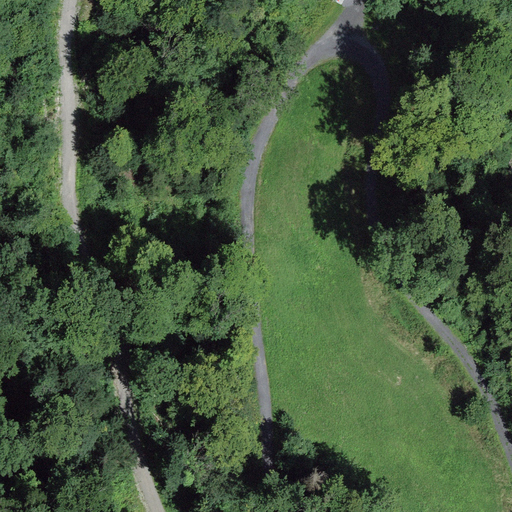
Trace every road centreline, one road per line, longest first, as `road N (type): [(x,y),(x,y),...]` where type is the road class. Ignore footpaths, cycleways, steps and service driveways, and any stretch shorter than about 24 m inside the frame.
road 1 (track): [(511,451),(471,366),(408,292),(379,238),(372,184),(379,75),(362,56),(329,52),(302,71),(273,115),(248,197),(275,511)]
road 2 (track): [(158,511),(123,390),(121,329),(71,223),(70,0)]
